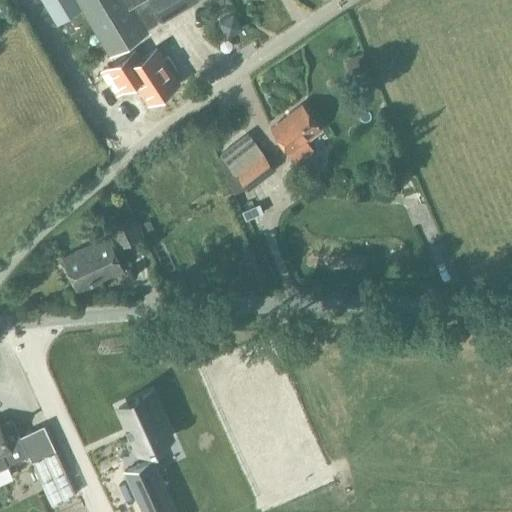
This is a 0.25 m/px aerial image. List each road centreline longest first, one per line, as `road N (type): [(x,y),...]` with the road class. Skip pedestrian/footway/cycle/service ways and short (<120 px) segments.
road 1 (unclassified): [(0,328),(183,310),(511,311)]
road 2 (unclassified): [(0,275),(111,171),(347,0)]
